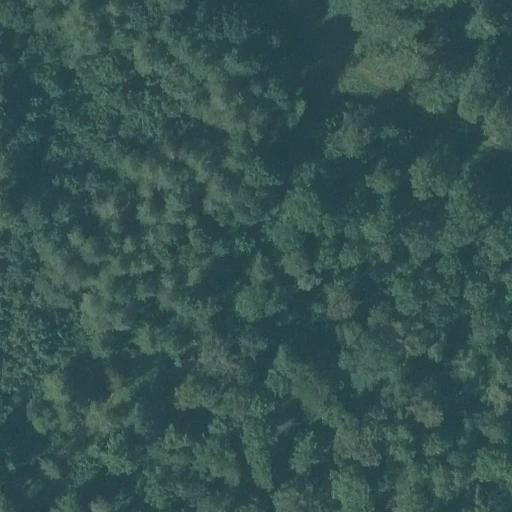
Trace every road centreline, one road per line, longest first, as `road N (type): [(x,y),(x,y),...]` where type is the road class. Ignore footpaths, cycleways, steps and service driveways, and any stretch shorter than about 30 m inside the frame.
road 1 (track): [(2,511),(120,412),(298,90),(361,71)]
road 2 (track): [(268,0),(327,31),(373,85),(511,156)]
